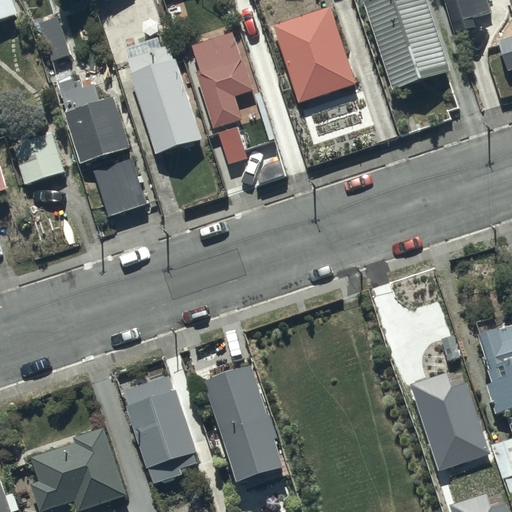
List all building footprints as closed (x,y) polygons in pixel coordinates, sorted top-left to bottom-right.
[(13,0),(0,0),(0,21),(18,16),(13,0)] [(368,0),(361,3),(392,92),(449,72),(424,0),(368,0)] [(487,0),(444,0),(453,32),(475,26),(473,19),(491,14),(487,0)] [(511,0),(507,0),(511,17),(511,41),(497,46),(506,78),(511,76),(511,0)] [(328,8),(263,31),(283,86),(290,83),(297,104),(355,84),(328,8)] [(58,19),(39,24),(50,65),(69,59),(58,19)] [(229,35),(190,47),(215,129),(242,121),(234,98),(253,92),(243,59),(237,61),(229,35)] [(167,46),(127,59),(132,75),(129,76),(155,157),(201,142),(175,58),(171,59),(167,46)] [(110,100),(63,115),(79,165),(126,150),(110,100)] [(53,132),(8,145),(21,186),(65,173),(53,132)] [(134,159),(97,171),(112,217),(148,205),(134,159)] [(511,259),(501,263),(511,297),(511,259)] [(511,325),(476,336),(491,384),(483,386),(493,416),(507,412),(511,427),(511,325)] [(249,367),(202,383),(236,485),(283,469),(249,367)] [(446,373),(411,385),(439,469),(489,452),(466,382),(451,387),(446,373)] [(169,375),(119,392),(153,486),(202,469),(169,375)] [(75,445),(30,459),(38,483),(29,486),(37,511),(47,511),(75,504),(77,511),(78,511),(124,498),(103,430),(73,439),(75,445)] [(436,511),(425,475),(373,490),(379,511),(436,511)] [(0,511),(9,511),(0,485),(0,511)] [(485,494),(451,505),(453,511),(509,511),(507,503),(490,508),(485,494)]
